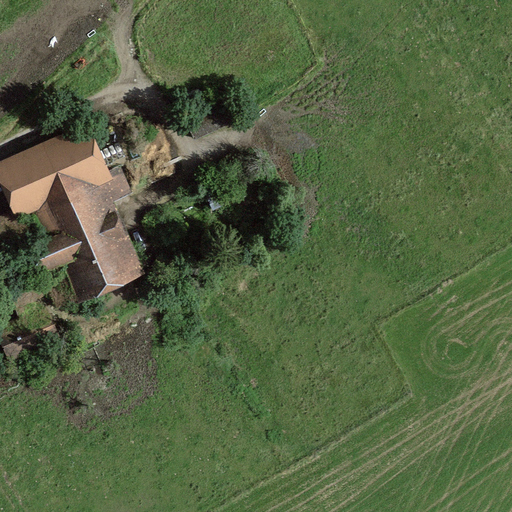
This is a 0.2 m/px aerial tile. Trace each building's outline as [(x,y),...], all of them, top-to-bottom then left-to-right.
[(182,111),(194,138),(240,117),(228,90),(182,111)] [(0,166),(58,301),(129,269),(97,194),(117,185),(110,171),(106,173),(87,129),(0,166)] [(0,218),(0,252),(27,239),(14,212),(0,218)] [(0,283),(0,306),(39,290),(31,273),(8,282),(0,283)] [(0,329),(0,330),(12,358),(56,338),(44,310),(0,329)]
